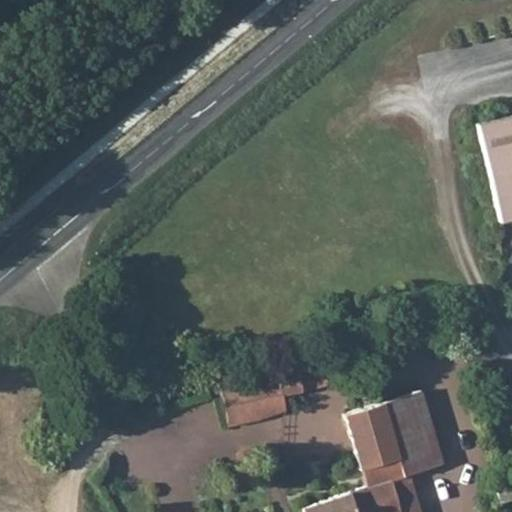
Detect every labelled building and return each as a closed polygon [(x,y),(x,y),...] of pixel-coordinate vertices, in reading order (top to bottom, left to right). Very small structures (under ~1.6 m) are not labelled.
[(511,213),(511,112),(474,121),(496,217),(511,213)] [(250,382),(260,420),(264,420),(287,409),(282,394),(326,387),(326,385),(332,383),(333,379),(338,379),(337,365),(250,382)] [(260,420),(250,382),(222,388),(230,428),(260,420)] [(403,477),(366,489),(300,511),(299,511),(422,511),(410,476),(442,466),(418,391),(380,404),(403,477)] [(403,477),(380,404),(345,416),(366,489),(403,477)] [(508,500),(505,489),(493,492),(496,503),(508,500)]
